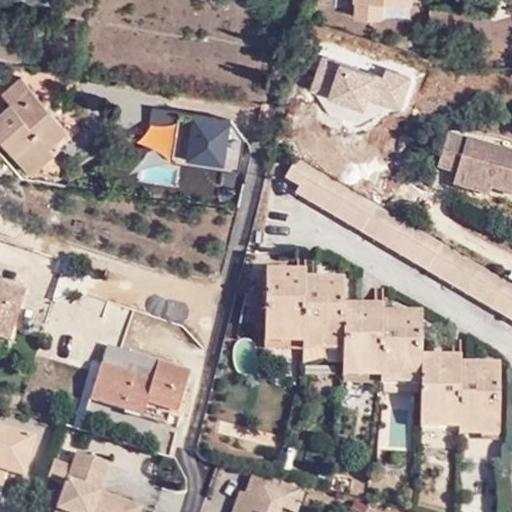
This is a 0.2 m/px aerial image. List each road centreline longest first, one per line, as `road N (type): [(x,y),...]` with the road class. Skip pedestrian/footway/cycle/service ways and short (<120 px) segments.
road 1 (residential): [(196,511),(206,478),(190,437),(244,246)]
road 2 (residential): [(511,349),(320,228)]
